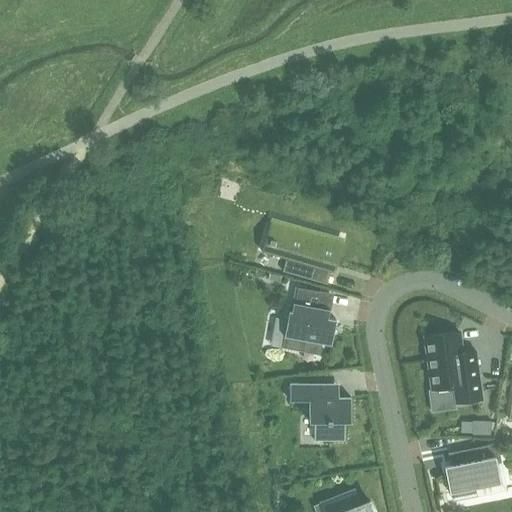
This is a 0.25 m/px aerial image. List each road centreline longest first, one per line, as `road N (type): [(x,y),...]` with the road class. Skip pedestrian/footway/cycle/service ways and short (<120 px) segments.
road 1 (residential): [(413,511),(377,345),(382,304),(397,288),(442,283),(511,316)]
road 2 (track): [(88,142),(181,0)]
road 3 (track): [(0,275),(88,142)]
